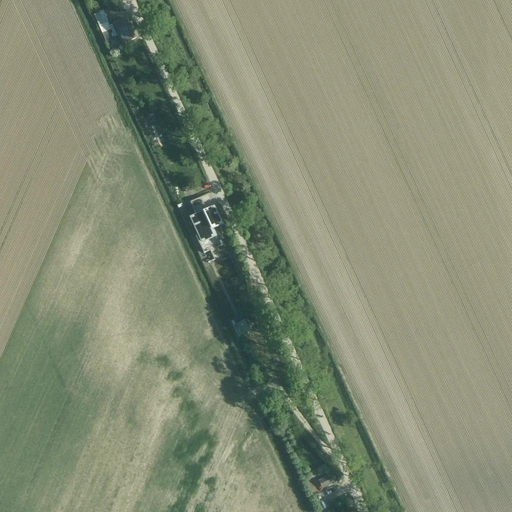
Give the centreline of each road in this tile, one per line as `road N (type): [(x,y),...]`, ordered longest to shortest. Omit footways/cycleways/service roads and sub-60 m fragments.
road 1 (unclassified): [(364,511),(129,0)]
road 2 (track): [(70,0),(303,511)]
road 3 (track): [(250,394),(268,386),(282,391),(341,461)]
